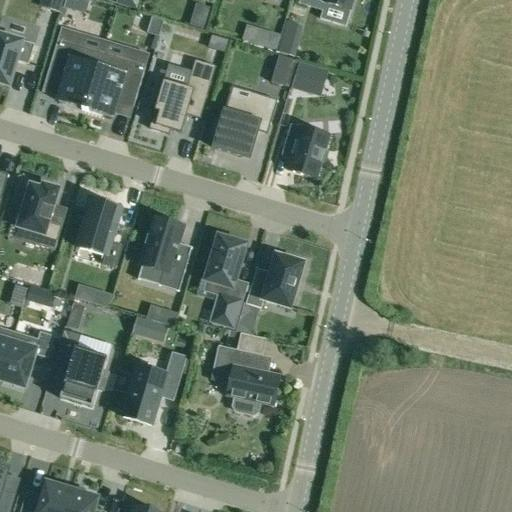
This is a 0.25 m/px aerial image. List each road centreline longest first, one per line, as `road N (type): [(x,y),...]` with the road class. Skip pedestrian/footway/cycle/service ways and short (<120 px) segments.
road 1 (residential): [(0,127),(358,234)]
road 2 (residential): [(0,425),(288,511)]
road 3 (residential): [(298,511),(358,234)]
road 4 (residential): [(358,234),(408,0)]
